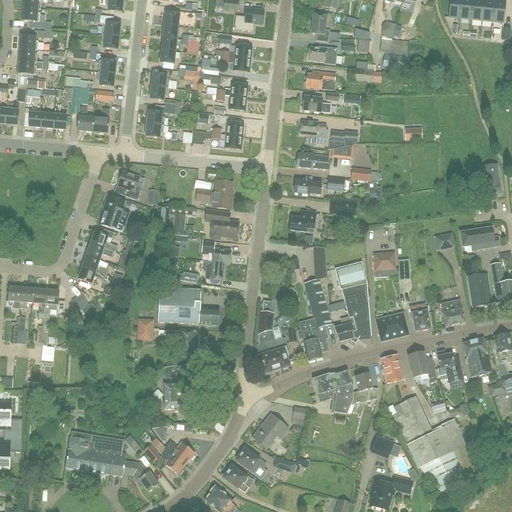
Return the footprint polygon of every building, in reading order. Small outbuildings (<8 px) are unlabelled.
[(23,0),(23,9),(40,10),(40,3),(47,3),(46,5),(53,5),(52,0),(23,0)] [(121,13),(123,0),(120,0),(106,0),(105,11),(121,13)] [(215,11),(238,13),(238,9),(239,1),(228,0),(224,0),(225,2),(216,1),(215,11)] [(325,0),(324,8),(337,11),(337,10),(339,1),(339,0),(325,0)] [(450,0),(448,17),(459,19),(461,0),(450,0)] [(472,0),(461,0),(459,19),(470,20),(472,0)] [(483,0),(472,0),(470,20),(481,21),(483,0)] [(494,0),(483,0),(481,21),(492,22),(494,0)] [(505,1),(495,0),(494,0),(492,22),(503,23),(505,1)] [(95,15),(95,16),(101,16),(104,17),(105,11),(98,10),(98,7),(92,6),(92,10),(90,9),(90,14),(95,15)] [(40,10),(23,9),(22,22),(30,22),(29,29),(34,30),(45,30),(51,31),(51,24),(39,23),(40,16),(42,16),(43,11),(40,10)] [(263,26),(264,12),(247,10),(246,18),(236,17),(235,30),(253,32),(254,25),(263,26)] [(166,14),(164,27),(178,28),(179,15),(166,14)] [(100,24),(101,16),(95,16),(85,15),(84,22),(100,24)] [(313,15),(311,34),(316,35),(316,42),(328,43),(329,31),(324,31),(326,17),(313,15)] [(399,39),(400,34),(400,32),(395,30),(396,25),(386,22),(382,27),(381,37),(392,40),(393,38),(399,39)] [(103,28),(102,36),(118,38),(120,25),(107,23),(106,28),(103,28)] [(164,27),(163,39),(176,40),(178,28),(164,27)] [(510,42),(511,29),(502,28),(502,30),(501,41),(510,42)] [(117,50),(118,38),(102,36),(101,44),(104,44),(104,49),(117,50)] [(37,51),(38,43),(35,43),(35,38),(34,38),(21,37),(20,50),(34,51),(37,51)] [(231,46),(232,38),(220,37),(219,44),(231,46)] [(163,39),(161,51),(175,53),(176,40),(163,39)] [(381,40),(380,56),(385,56),(408,60),(409,43),(392,41),(381,40)] [(353,53),(354,44),(342,42),(341,52),(353,53)] [(236,46),(235,59),(250,60),(252,48),(236,46)] [(309,48),(308,61),(324,63),(324,65),(335,67),(337,50),(326,49),(326,48),(318,48),(318,49),(309,48)] [(20,50),(19,62),(36,64),(36,63),(37,55),(34,55),(34,51),(20,50)] [(173,65),(175,53),(161,51),(160,64),(173,65)] [(99,66),(98,73),(114,75),(116,63),(105,61),(105,56),(97,55),(91,54),(90,61),(98,61),(98,65),(99,66)] [(385,56),(383,70),(406,72),(408,60),(385,56)] [(249,73),(250,60),(235,59),(229,58),(220,57),(220,63),(234,64),(233,71),(249,73)] [(36,64),(19,62),(18,75),(35,76),(35,70),(64,72),(64,68),(58,68),(58,65),(48,65),(48,64),(42,63),(36,63),(36,64)] [(201,74),(202,69),(197,68),(179,66),(179,72),(185,73),(200,74),(201,74)] [(201,74),(214,76),(215,69),(202,67),(202,69),(201,74)] [(348,77),(348,82),(372,84),(373,73),(373,72),(349,70),(348,77)] [(373,81),(381,83),(382,73),(374,72),(373,81)] [(113,80),(114,75),(98,73),(97,81),(100,82),(99,86),(112,88),(113,80)] [(185,73),(184,79),(194,80),(193,91),(197,91),(197,87),(199,87),(200,74),(185,73)] [(334,91),(335,75),(312,73),(312,75),(307,74),(305,88),(334,91)] [(166,76),(153,75),(151,87),(168,89),(169,82),(171,82),(171,77),(166,76)] [(67,78),(67,87),(85,86),(84,77),(67,78)] [(27,88),(43,90),(45,90),(46,81),(38,80),(28,79),(27,88)] [(225,97),(231,97),(246,99),(248,87),(232,85),(231,90),(225,90),(225,92),(217,91),(216,96),(225,97)] [(167,97),(168,89),(151,87),(150,100),(163,102),(163,101),(164,97),(167,97)] [(19,103),(24,104),(26,91),(18,90),(17,103),(19,103)] [(338,103),(339,95),(327,94),(326,101),(338,103)] [(245,112),(246,99),(231,97),(229,110),(245,112)] [(330,114),(331,105),(321,104),(322,101),(322,99),(304,97),(302,111),(330,114)] [(175,109),(176,102),(166,101),(165,108),(175,109)] [(181,103),(176,102),(175,109),(174,116),(185,117),(185,111),(181,110),(181,103)] [(13,111),(6,110),(5,125),(17,126),(19,105),(13,104),(13,111)] [(224,111),(225,109),(215,107),(214,114),(224,116),(224,111)] [(77,131),(92,133),(94,119),(86,118),(87,109),(79,108),(79,114),(77,131)] [(30,114),(35,114),(35,110),(26,110),(24,124),(29,124),(30,114)] [(54,116),(53,129),(65,130),(66,117),(59,116),(60,110),(55,110),(54,116)] [(101,119),(94,119),(92,133),(107,134),(109,123),(110,111),(102,110),(101,119)] [(148,112),(147,125),(164,127),(164,118),(161,118),(162,113),(148,112)] [(29,127),(41,128),(42,115),(35,114),(30,114),(29,124),(29,127)] [(41,128),(53,129),(54,116),(42,115),(41,128)] [(216,117),(217,124),(226,123),(225,116),(216,117)] [(207,125),(208,117),(199,117),(199,124),(207,125)] [(327,138),(328,131),(325,131),(326,126),(318,125),(318,123),(310,122),(310,123),(301,122),(300,135),(316,137),(315,145),(326,146),(327,138)] [(226,136),(242,138),(243,125),(228,124),(226,136)] [(163,135),(164,127),(147,125),(145,138),(159,139),(159,134),(163,135)] [(406,142),(422,141),(421,130),(406,131),(406,142)] [(345,133),(331,132),(330,142),(344,144),(344,148),(357,146),(358,134),(345,133)] [(240,151),(242,138),(226,136),(221,136),(212,135),(194,133),(192,145),(203,146),(203,139),(211,140),(220,141),(220,142),(226,143),(225,149),(240,151)] [(191,144),(192,135),(183,134),(182,143),(185,144),(191,144)] [(328,159),(328,157),(306,155),(306,156),(297,155),(296,168),(327,171),(328,159)] [(501,195),(498,175),(496,165),(482,168),(487,198),(501,195)] [(371,173),(371,171),(352,169),(351,181),(370,183),(371,173)] [(137,202),(141,190),(136,188),(139,179),(122,173),(117,187),(128,191),(126,198),(137,202)] [(326,191),(343,192),(343,190),(349,191),(350,182),(344,182),(345,180),(328,178),(327,184),(326,191)] [(321,184),(311,183),(311,181),(303,181),(303,182),(295,181),(293,193),(310,195),(310,194),(320,195),(321,184)] [(211,194),(212,191),(198,190),(196,203),(208,205),(208,206),(213,207),(213,208),(229,210),(232,184),(216,182),(215,194),(211,194)] [(122,233),(126,221),(128,216),(121,213),(122,210),(124,211),(126,210),(127,206),(126,205),(124,204),(125,202),(108,196),(102,212),(99,219),(100,219),(98,225),(122,233)] [(341,216),(356,217),(357,203),(342,201),(342,203),(331,201),(330,204),(329,215),(341,216)] [(170,209),(170,215),(175,215),(174,232),(173,233),(168,233),(168,235),(172,236),(183,237),(183,235),(184,235),(185,216),(191,217),(192,217),(193,210),(170,207),(170,209)] [(158,209),(158,214),(157,221),(157,226),(168,227),(169,210),(158,209)] [(230,214),(222,213),(206,211),(205,222),(212,222),(211,236),(211,239),(219,240),(220,237),(237,239),(239,223),(229,222),(230,214)] [(301,212),(300,220),(291,218),(289,231),(305,233),(306,229),(314,230),(316,214),(301,212)] [(479,250),(499,247),(497,238),(493,238),(491,228),(475,231),(479,250)] [(338,231),(335,231),(335,230),(328,229),(327,240),(334,240),(334,239),(337,239),(338,231)] [(118,247),(105,243),(107,237),(113,239),(114,234),(105,231),(103,236),(94,233),(90,245),(113,253),(115,254),(118,247)] [(476,251),(479,250),(475,231),(459,233),(462,249),(475,246),(476,251)] [(436,252),(455,248),(452,234),(433,238),(436,252)] [(203,242),(202,253),(205,253),(214,254),(213,263),(225,264),(230,265),(230,263),(231,262),(231,259),(230,257),(230,255),(231,251),(221,250),(221,249),(214,248),(215,243),(203,242)] [(99,261),(101,255),(112,259),(113,253),(90,245),(86,257),(99,261)] [(181,255),(189,254),(189,245),(180,245),(181,255)] [(394,254),(374,255),(375,272),(396,271),(394,254)] [(86,257),(82,268),(105,276),(107,271),(97,267),(99,261),(86,257)] [(204,262),(203,272),(206,273),(209,273),(208,280),(211,280),(223,281),(225,264),(213,263),(204,262)] [(408,280),(407,262),(399,263),(400,281),(408,280)] [(338,343),(348,340),(355,344),(354,344),(356,345),(356,344),(356,343),(360,337),(371,335),(365,282),(360,263),(333,270),(339,292),(340,291),(348,319),(340,321),(342,328),(335,330),(338,343)] [(501,306),(511,303),(511,282),(503,284),(500,264),(490,266),(496,305),(501,305),(501,306)] [(326,278),(325,266),(315,269),(316,281),(303,285),(315,327),(316,329),(325,326),(332,324),(330,317),(329,317),(326,306),(328,305),(325,279),(326,278)] [(105,276),(82,268),(78,280),(91,285),(93,278),(103,282),(105,276)] [(172,280),(182,282),(183,275),(173,273),(172,280)] [(486,275),(477,276),(482,309),(488,308),(488,306),(492,306),(486,275)] [(482,309),(477,276),(467,278),(472,310),(482,309)] [(9,289),(8,302),(14,303),(14,310),(20,311),(20,309),(20,305),(21,290),(9,289)] [(161,289),(159,322),(199,324),(199,325),(219,326),(220,310),(200,309),(201,291),(161,289)] [(20,305),(20,309),(26,310),(27,304),(33,304),(34,290),(21,290),(20,305)] [(33,304),(32,307),(39,307),(38,315),(44,315),(46,291),(34,290),(33,304)] [(43,335),(42,338),(47,338),(49,338),(55,339),(56,339),(57,334),(48,334),(49,311),(64,312),(64,303),(58,302),(58,292),(46,291),(44,315),(43,328),(43,335)] [(78,313),(88,306),(81,295),(71,303),(78,313)] [(445,328),(465,324),(460,301),(440,305),(445,328)] [(270,372),(276,370),(268,344),(266,341),(273,339),(271,331),(273,315),(270,303),(263,302),(262,313),(260,313),(257,335),(258,335),(257,343),(258,346),(257,346),(259,353),(256,354),(257,358),(256,358),(258,365),(260,366),(263,375),(265,374),(266,376),(271,375),(270,372)] [(428,331),(427,329),(429,329),(428,321),(429,321),(428,313),(426,314),(424,305),(411,307),(409,308),(412,322),(414,321),(416,332),(422,330),(423,332),(428,331)] [(409,336),(405,319),(403,314),(388,318),(389,323),(388,323),(390,332),(388,332),(390,340),(409,336)] [(389,323),(388,318),(375,321),(381,343),(390,340),(388,332),(390,332),(388,323),(389,323)] [(12,324),(10,344),(17,345),(18,336),(18,332),(19,325),(12,324)] [(152,337),(152,325),(139,325),(138,336),(152,337)] [(316,329),(315,327),(297,332),(299,340),(302,339),(303,343),(302,343),(308,362),(322,358),(321,353),(326,352),(322,339),(328,338),(325,326),(316,329)] [(280,327),(273,329),(276,339),(283,337),(280,327)] [(180,332),(167,331),(166,344),(179,345),(179,358),(193,359),(195,332),(180,331),(180,332)] [(290,343),(297,342),(295,331),(287,332),(289,343),(290,343)] [(497,367),(502,378),(504,388),(507,394),(494,399),(502,417),(511,412),(511,408),(508,398),(511,395),(511,374),(508,375),(503,364),(502,365),(500,362),(507,360),(508,363),(511,362),(511,336),(510,335),(509,335),(495,338),(495,339),(489,340),(490,343),(496,367),(497,367)] [(37,346),(37,347),(42,347),(43,347),(46,348),(47,348),(47,338),(42,338),(38,337),(37,346)] [(287,367),(289,366),(286,358),(287,357),(285,350),(286,348),(287,348),(286,344),(284,340),(281,339),(271,342),(271,343),(268,344),(276,370),(282,368),(283,371),(288,369),(287,367)] [(484,376),(491,374),(484,345),(483,340),(463,345),(471,379),(484,376)] [(43,348),(42,362),(54,363),(55,349),(46,348),(43,348)] [(432,359),(424,361),(423,354),(408,358),(414,379),(428,375),(430,384),(437,383),(432,359)] [(448,384),(463,380),(458,358),(453,360),(452,355),(437,358),(439,369),(437,370),(438,378),(447,376),(448,384)] [(395,383),(403,381),(397,356),(381,360),(383,371),(381,371),(382,375),(384,375),(387,385),(395,383)] [(164,380),(186,379),(197,377),(206,376),(204,365),(203,362),(163,368),(164,380)] [(328,375),(312,380),(317,396),(320,395),(322,402),(336,398),(333,414),(336,415),(346,416),(350,407),(352,401),(352,395),(352,387),(351,387),(345,370),(329,376),(328,375)] [(352,401),(350,407),(359,405),(369,402),(377,400),(377,390),(372,389),(368,375),(365,375),(354,378),(358,392),(355,393),(352,395),(352,401)] [(15,380),(5,381),(5,390),(15,389),(15,380)] [(505,394),(502,381),(496,383),(497,385),(488,388),(489,393),(491,399),(505,394)] [(165,411),(174,410),(174,412),(185,412),(185,410),(194,410),(193,385),(186,386),(164,386),(164,403),(164,409),(165,410),(165,411)] [(455,420),(441,426),(441,427),(433,432),(432,432),(416,398),(403,404),(399,406),(393,408),(396,414),(393,416),(395,421),(407,446),(406,446),(418,470),(419,470),(432,487),(434,486),(439,495),(464,482),(463,480),(466,479),(465,477),(478,471),(455,420)] [(0,404),(0,429),(4,430),(4,437),(21,437),(22,421),(10,421),(10,405),(0,404)] [(304,421),(306,410),(294,409),(292,419),(304,421)] [(280,440),(288,429),(270,415),(260,429),(252,439),(264,449),(275,436),(280,440)] [(336,415),(334,424),(344,426),(344,425),(346,416),(336,415)] [(166,443),(167,428),(153,430),(162,442),(166,443)] [(0,468),(9,469),(9,453),(21,453),(21,437),(4,437),(4,444),(0,443),(0,468)] [(68,455),(66,470),(109,476),(122,479),(123,475),(133,477),(134,470),(135,470),(139,467),(139,465),(125,463),(126,455),(122,454),(124,441),(115,440),(95,437),(94,441),(71,438),(70,448),(69,447),(68,455)] [(376,438),(372,450),(389,456),(389,455),(393,446),(393,444),(376,438)] [(170,443),(166,449),(186,465),(190,460),(191,460),(194,457),(193,456),(194,454),(182,444),(178,449),(170,443)] [(155,449),(161,455),(163,456),(160,458),(150,447),(144,452),(160,472),(166,467),(178,476),(179,474),(180,475),(183,471),(182,470),(186,465),(166,449),(160,444),(155,449)] [(259,467),(263,470),(265,466),(259,461),(260,460),(254,455),(253,457),(244,451),(243,452),(241,455),(239,454),(236,459),(237,460),(236,461),(254,474),(259,467)] [(296,465),(276,459),(276,460),(273,468),(292,475),(296,465)] [(134,470),(133,477),(140,486),(142,485),(148,493),(159,486),(149,473),(147,475),(140,465),(139,465),(139,467),(135,470),(134,470)] [(231,468),(228,473),(226,471),(223,476),(224,477),(223,479),(237,489),(241,484),(248,489),(254,482),(241,473),(240,474),(231,468)] [(409,495),(413,482),(395,478),(393,486),(374,481),(371,492),(373,492),(369,507),(387,511),(391,495),(393,496),(395,491),(409,495)] [(217,511),(233,511),(236,509),(230,504),(232,501),(216,487),(215,488),(214,488),(211,490),(211,492),(211,493),(211,494),(205,501),(217,511)] [(348,511),(350,505),(339,501),(335,511),(348,511)]
